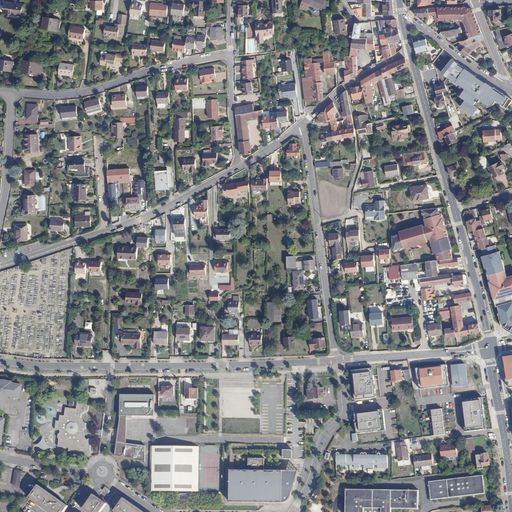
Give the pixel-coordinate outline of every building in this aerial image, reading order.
[(281,0),(272,0),(273,13),(282,13),(281,0)] [(325,0),(302,0),(300,8),(307,10),(309,5),(322,9),(325,0)] [(92,10),(98,10),(98,14),(103,14),(102,1),(92,1),(92,10)] [(205,16),(206,1),(194,1),(193,7),(196,7),(195,15),(205,16)] [(10,14),(12,3),(5,2),(4,13),(10,14)] [(17,15),(20,4),(12,3),(10,14),(17,15)] [(133,3),(129,3),(128,14),(139,14),(140,4),(136,4),(133,3)] [(185,5),(173,3),(172,14),(184,15),(185,5)] [(358,4),(351,4),(353,8),(358,16),(362,16),(372,16),(371,5),(371,3),(358,4)] [(157,5),(150,5),(150,17),(167,17),(167,7),(162,6),(157,7),(157,5)] [(248,18),(248,5),(238,5),(238,18),(248,18)] [(436,7),(428,8),(429,14),(434,14),(436,22),(440,20),(438,16),(437,8),(436,7)] [(460,7),(437,8),(440,20),(443,20),(443,21),(457,20),(457,19),(460,19),(464,21),(468,30),(466,31),(470,39),(482,34),(478,25),(472,9),(465,7),(460,7)] [(429,14),(428,8),(415,10),(415,16),(427,16),(425,23),(427,25),(430,16),(429,14)] [(496,10),(491,11),(491,20),(497,20),(497,19),(500,18),(500,9),(496,9),(496,10)] [(120,23),(119,33),(122,33),(123,23),(124,22),(125,13),(117,12),(117,22),(120,23)] [(48,30),(60,32),(61,20),(58,20),(58,19),(50,18),(48,29),(48,30)] [(337,34),(347,33),(345,25),(347,25),(346,19),(335,20),(337,34)] [(393,42),(401,40),(399,31),(396,19),(387,20),(388,27),(386,28),(384,20),(378,21),(381,35),(387,33),(389,43),(393,42)] [(270,34),(274,33),(274,21),(268,22),(268,24),(261,24),(254,24),(255,37),(258,36),(258,40),(263,39),(263,36),(270,35),(270,34)] [(118,33),(119,33),(120,23),(117,22),(116,25),(104,24),(104,33),(118,34),(118,33)] [(217,22),(207,24),(207,27),(211,27),(211,39),(223,39),(223,27),(217,27),(217,22)] [(360,33),(362,23),(356,23),(354,32),(353,38),(360,38),(360,33)] [(75,36),(84,38),(86,28),(71,26),(69,37),(74,38),(75,36)] [(441,32),(438,34),(443,38),(445,36),(445,38),(456,35),(456,34),(460,33),(461,33),(461,31),(463,31),(462,27),(461,29),(441,32)] [(390,45),(389,43),(387,33),(381,35),(383,46),(390,45)] [(484,40),(482,34),(470,39),(464,41),(462,41),(459,42),(461,46),(457,49),(461,52),(466,56),(472,50),(479,46),(477,43),(484,40)] [(197,46),(206,47),(206,36),(198,36),(197,46)] [(196,38),(187,37),(187,40),(186,47),(195,49),(196,38)] [(186,47),(187,40),(174,38),(173,48),(178,49),(178,48),(180,48),(180,49),(186,50),(186,47)] [(358,75),(357,75),(357,65),(356,57),(358,56),(359,49),(366,50),(375,50),(375,47),(374,39),(360,38),(353,38),(352,48),(350,57),(352,79),(358,75)] [(414,43),(417,53),(429,50),(428,48),(430,47),(429,44),(427,45),(426,39),(414,43)] [(141,54),(150,54),(150,46),(150,43),(135,44),(136,55),(141,55),(141,54)] [(166,44),(161,44),(160,45),(152,46),(151,54),(157,54),(164,55),(166,44)] [(386,60),(393,56),(390,45),(383,46),(380,46),(380,49),(381,49),(381,47),(383,47),(385,55),(386,60)] [(103,57),(102,61),(103,61),(102,66),(116,67),(117,59),(117,55),(108,54),(107,57),(103,57)] [(377,64),(386,60),(385,55),(376,56),(377,63),(377,64)] [(14,61),(0,58),(0,69),(12,71),(14,61)] [(304,59),(304,64),(306,78),(313,77),(315,100),(323,99),(324,99),(321,83),(321,82),(319,67),(318,63),(312,63),(312,60),(311,58),(304,59)] [(405,58),(382,69),(385,79),(390,96),(392,103),(392,104),(416,97),(412,83),(402,87),(403,89),(400,90),(396,77),(393,77),(391,74),(408,67),(405,58)] [(253,59),(243,60),(243,65),(243,70),(244,70),(244,72),(244,78),(254,77),(253,59)] [(291,59),(281,61),(282,72),(293,70),(291,59)] [(41,63),(24,60),(22,71),(39,75),(41,63)] [(511,101),(511,98),(452,60),(441,74),(465,91),(459,97),(464,102),(460,108),(474,117),(478,110),(473,106),(477,102),(478,104),(480,101),(491,108),(494,106),(496,103),(507,109),(511,101)] [(335,69),(335,62),(334,61),(330,62),(324,62),(324,66),(325,75),(336,74),(335,69)] [(74,64),(60,63),(59,74),(73,76),(74,64)] [(212,83),(212,69),(201,70),(203,84),(212,83)] [(385,79),(382,69),(361,81),(363,86),(365,97),(367,103),(374,101),(373,97),(374,96),(371,85),(378,81),(385,79)] [(306,78),(302,78),(305,102),(315,100),(313,77),(306,78)] [(189,79),(184,79),(184,80),(181,80),(181,79),(177,79),(177,90),(184,90),(184,91),(189,90),(189,79)] [(390,96),(385,79),(378,81),(383,98),(390,96)] [(429,85),(430,89),(435,88),(445,85),(444,80),(429,85)] [(244,95),(253,94),(251,82),(242,83),(244,95)] [(297,97),(295,83),(278,86),(280,97),(288,96),(288,98),(297,97)] [(445,85),(448,91),(448,92),(454,90),(455,89),(452,83),(445,85)] [(445,85),(435,88),(438,98),(435,98),(438,108),(447,105),(443,92),(448,91),(445,85)] [(148,96),(148,86),(137,87),(137,96),(148,96)] [(365,97),(363,86),(351,89),(354,100),(365,97)] [(343,117),(351,115),(347,90),(341,95),(341,96),(344,112),(341,112),(343,117)] [(454,90),(448,92),(452,101),(458,99),(454,90)] [(127,95),(113,95),(114,110),(127,109),(127,95)] [(392,103),(390,96),(383,98),(385,105),(392,103)] [(102,109),(99,98),(85,102),(88,113),(102,109)] [(338,112),(333,102),(326,108),(330,120),(336,119),(334,114),(338,112)] [(367,103),(353,106),(354,107),(355,108),(361,107),(363,113),(367,111),(369,116),(371,115),(370,115),(367,103)] [(39,105),(28,104),(27,120),(38,120),(39,105)] [(236,116),(242,155),(252,153),(247,121),(259,119),(260,129),(265,128),(263,117),(262,110),(254,112),(253,104),(235,107),(236,116)] [(412,105),(403,106),(404,116),(413,115),(412,105)] [(78,116),(77,106),(61,107),(62,118),(78,116)] [(338,124),(337,121),(336,119),(330,120),(326,108),(318,116),(319,118),(317,120),(318,123),(325,121),(325,124),(328,123),(331,125),(332,132),(339,131),(338,124)] [(288,110),(277,112),(278,115),(279,120),(289,119),(288,110)] [(274,134),(280,134),(279,120),(278,115),(277,115),(277,112),(269,113),(270,116),(271,128),(272,129),(274,129),(274,134)] [(188,114),(176,114),(176,118),(175,118),(175,122),(176,122),(176,125),(175,125),(175,130),(174,130),(173,135),(174,135),(174,138),(173,138),(173,142),(183,142),(184,130),(185,130),(185,121),(188,121),(188,114)] [(355,130),(351,115),(343,117),(344,119),(347,118),(348,124),(347,124),(349,129),(343,130),(345,138),(355,136),(355,130)] [(367,115),(356,117),(357,126),(366,124),(368,124),(367,115)] [(48,119),(39,120),(40,128),(54,126),(54,123),(49,124),(48,119)] [(123,122),(114,123),(114,138),(124,138),(123,122)] [(402,124),(392,126),(393,131),(391,131),(393,140),(397,139),(397,140),(403,139),(402,138),(407,137),(406,133),(410,132),(408,124),(403,126),(402,124)] [(438,132),(440,139),(445,136),(453,133),(456,131),(453,125),(443,130),(438,132)] [(224,126),(214,126),(215,140),(222,140),(222,134),(222,131),(224,131),(224,126)] [(496,141),(496,129),(483,130),(484,142),(496,141)] [(343,138),(345,138),(343,130),(339,131),(332,132),(333,141),(343,138)] [(328,142),(333,141),(332,132),(323,134),(324,142),(328,141),(328,142)] [(453,133),(445,136),(449,145),(458,141),(453,133)] [(38,135),(25,135),(25,142),(26,142),(26,153),(39,152),(38,135)] [(82,150),(82,145),(80,145),(80,136),(70,137),(70,151),(82,150)] [(297,144),(291,144),(291,147),(289,147),(289,150),(288,150),(288,156),(294,156),(294,159),(300,158),(300,150),(297,150),(297,144)] [(443,149),(444,155),(452,152),(450,147),(443,149)] [(426,162),(424,151),(399,155),(400,161),(403,161),(404,166),(408,165),(409,165),(413,164),(414,165),(419,165),(419,163),(426,162)] [(123,153),(115,153),(115,156),(107,156),(110,197),(111,197),(115,197),(117,197),(116,180),(131,179),(130,168),(141,168),(140,154),(124,155),(123,153)] [(219,153),(204,154),(205,165),(210,164),(211,163),(219,163),(219,153)] [(168,154),(160,154),(161,162),(168,162),(168,154)] [(478,158),(484,169),(486,167),(484,162),(486,160),(483,155),(478,158)] [(85,160),(71,161),(71,169),(80,168),(80,174),(86,173),(85,160)] [(448,167),(451,177),(462,173),(457,160),(448,164),(448,167)] [(502,162),(490,167),(494,177),(504,173),(502,169),(505,168),(502,162)] [(191,175),(196,175),(195,163),(181,164),(182,173),(188,173),(191,173),(191,175)] [(397,164),(384,166),(386,177),(399,175),(397,164)] [(174,188),(172,165),(167,165),(168,171),(155,172),(156,190),(169,189),(169,188),(174,188)] [(343,168),(333,169),(334,178),(344,178),(343,168)] [(36,170),(23,171),(24,181),(26,181),(26,186),(39,186),(39,172),(36,172),(36,170)] [(281,171),(271,171),(271,181),(281,181),(281,171)] [(365,179),(362,180),(364,188),(366,187),(367,188),(376,187),(373,171),(364,172),(365,179)] [(267,191),(267,179),(262,179),(262,181),(252,181),(252,191),(267,191)] [(249,181),(227,185),(228,196),(241,194),(240,193),(250,192),(249,181)] [(143,200),(142,182),(136,183),(137,194),(138,194),(139,197),(128,198),(128,209),(141,208),(140,200),(143,200)] [(86,201),(86,184),(75,184),(75,201),(86,201)] [(427,184),(411,187),(413,201),(429,198),(427,184)] [(292,191),(288,192),(289,206),(295,205),(295,204),(300,204),(300,193),(292,193),(292,191)] [(36,212),(35,196),(23,196),(24,204),(26,204),(26,213),(36,212)] [(199,223),(208,223),(208,206),(207,206),(207,199),(206,199),(203,199),(202,200),(202,204),(202,205),(200,205),(194,205),(194,215),(199,215),(199,223)] [(375,220),(385,219),(384,200),(376,201),(376,206),(366,206),(367,217),(375,216),(375,220)] [(503,201),(496,204),(499,212),(506,209),(503,201)] [(399,233),(392,235),(394,249),(405,246),(405,247),(428,242),(427,240),(430,239),(434,253),(437,253),(438,259),(453,257),(450,249),(452,248),(442,213),(437,207),(422,210),(424,217),(423,218),(425,225),(423,226),(422,224),(399,230),(399,233)] [(493,218),(490,209),(483,210),(483,213),(482,214),(483,216),(479,217),(480,220),(476,221),(475,222),(474,219),(469,221),(467,222),(470,232),(474,231),(475,231),(476,234),(475,234),(476,240),(478,239),(479,245),(480,245),(481,249),(483,248),(489,247),(487,237),(486,237),(484,228),(482,228),(481,224),(485,223),(484,221),(493,218)] [(76,227),(91,226),(91,216),(76,216),(76,227)] [(175,236),(186,235),(185,218),(175,218),(175,236)] [(64,231),(65,220),(52,220),(51,230),(64,231)] [(28,241),(28,225),(16,225),(17,241),(28,241)] [(166,229),(156,229),(156,241),(166,241),(166,229)] [(219,230),(219,239),(231,239),(231,229),(219,230)] [(360,241),(359,229),(350,229),(350,232),(346,232),(347,241),(360,241)] [(335,259),(341,259),(339,234),(329,234),(330,246),(333,245),(335,259)] [(149,237),(138,237),(138,247),(148,247),(149,237)] [(489,247),(483,248),(485,255),(483,256),(486,268),(488,268),(490,274),(492,281),(490,282),(495,299),(497,306),(499,305),(501,312),(499,313),(502,326),(511,332),(511,293),(511,292),(511,276),(511,278),(508,279),(508,277),(500,251),(498,252),(496,245),(489,247)] [(138,247),(119,246),(118,258),(137,259),(138,247)] [(390,248),(379,249),(380,259),(390,258),(390,248)] [(171,254),(159,254),(159,265),(171,265),(171,254)] [(375,266),(374,255),(361,256),(363,267),(375,266)] [(296,256),(287,256),(287,273),(290,272),(289,267),(293,267),(295,289),(305,289),(303,270),(298,271),(298,267),(296,267),(296,256)] [(459,265),(458,258),(444,260),(440,260),(441,265),(448,265),(448,267),(459,265)] [(315,260),(304,261),(305,270),(316,269),(315,260)] [(76,273),(83,273),(84,262),(81,262),(81,261),(76,261),(76,273)] [(345,264),(346,272),(357,271),(357,261),(345,262),(345,264)] [(438,275),(436,261),(426,262),(428,277),(438,275)] [(90,271),(101,272),(102,263),(90,262),(90,271)] [(416,263),(410,264),(401,265),(403,279),(403,280),(409,280),(414,279),(417,279),(418,283),(420,283),(420,278),(418,279),(416,263)] [(205,265),(190,265),(190,275),(205,276),(205,265)] [(401,265),(389,267),(389,280),(402,279),(403,279),(401,265)] [(439,275),(440,283),(454,282),(453,273),(439,275)] [(453,273),(454,282),(454,286),(464,285),(463,275),(454,276),(453,273)] [(428,277),(420,278),(420,283),(421,290),(431,288),(431,285),(440,283),(439,275),(438,275),(428,277)] [(169,278),(156,278),(156,289),(169,289),(169,278)] [(431,289),(431,288),(421,290),(421,291),(422,301),(433,299),(432,296),(435,296),(434,292),(433,292),(433,289),(432,289),(431,289)] [(386,298),(395,298),(396,289),(386,289),(386,298)] [(473,300),(471,292),(454,295),(455,303),(473,300)] [(142,305),(143,300),(143,293),(127,293),(127,303),(136,303),(136,305),(142,305)] [(207,301),(219,301),(219,293),(207,293),(207,301)] [(239,312),(240,296),(233,296),(233,300),(228,300),(228,312),(239,312)] [(446,308),(444,297),(438,298),(440,311),(451,310),(451,307),(446,308)] [(318,299),(308,300),(310,319),(319,318),(318,299)] [(282,302),(268,302),(268,321),(282,321),(282,302)] [(480,332),(479,323),(464,326),(460,305),(451,307),(451,310),(453,317),(454,326),(455,330),(456,336),(457,341),(460,341),(459,336),(480,332)] [(194,315),(194,306),(185,306),(185,314),(194,315)] [(351,324),(349,310),(340,311),(341,325),(351,324)] [(451,310),(440,311),(441,319),(453,317),(451,310)] [(387,320),(386,311),(383,312),(383,311),(369,312),(370,324),(377,324),(377,322),(384,321),(384,320),(387,320)] [(412,317),(392,319),(393,330),(413,328),(412,317)] [(351,324),(352,338),(364,337),(363,323),(351,324)] [(429,336),(443,334),(441,323),(428,325),(429,336)] [(215,327),(201,327),(201,341),(214,341),(215,327)] [(190,340),(191,328),(178,328),(178,340),(190,340)] [(452,337),(456,336),(455,330),(451,330),(451,328),(445,329),(446,337),(452,337)] [(135,345),(135,348),(141,348),(142,334),(123,333),(123,331),(119,331),(118,339),(122,339),(122,344),(131,345),(135,345)] [(168,344),(168,332),(154,332),(154,344),(168,344)] [(93,334),(77,333),(76,346),(92,347),(93,334)] [(239,334),(222,335),(222,345),(239,344),(239,334)] [(262,334),(249,334),(249,344),(262,344),(262,334)] [(294,337),(284,337),(285,349),(295,348),(294,337)] [(325,338),(309,339),(310,349),(326,347),(325,338)] [(511,355),(503,357),(507,380),(511,379),(511,355)] [(465,364),(451,364),(453,388),(467,386),(465,364)] [(422,387),(446,385),(443,366),(421,369),(422,387)] [(372,370),(352,373),(355,400),(375,398),(372,370)] [(401,370),(391,371),(392,382),(394,382),(402,381),(401,370)] [(411,379),(410,370),(403,371),(405,381),(411,379)] [(0,408),(2,409),(4,396),(17,398),(19,384),(9,383),(9,381),(0,380),(0,408)] [(159,388),(159,396),(174,395),(174,386),(163,387),(163,388),(159,388)] [(308,399),(325,398),(324,388),(307,389),(308,399)] [(198,400),(198,399),(198,389),(186,389),(186,398),(196,399),(196,400),(198,400)] [(121,415),(121,418),(127,418),(127,415),(155,416),(155,395),(121,395),(121,415)] [(58,438),(59,439),(58,447),(69,448),(69,451),(81,453),(81,450),(90,451),(91,444),(92,439),(89,439),(87,440),(86,438),(85,437),(85,434),(84,432),(84,429),(85,429),(86,423),(85,423),(81,418),(81,417),(81,415),(86,411),(88,411),(88,405),(87,405),(85,401),(77,400),(76,409),(66,408),(65,416),(60,415),(59,421),(56,421),(55,430),(60,430),(60,433),(58,435),(58,438)] [(480,400),(463,402),(466,428),(484,426),(480,400)] [(442,409),(431,410),(434,435),(445,434),(442,409)] [(379,412),(358,414),(360,430),(381,428),(379,412)] [(127,418),(121,418),(117,441),(127,442),(127,418)] [(43,449),(44,451),(44,452),(45,452),(46,451),(47,450),(47,449),(49,448),(51,448),(52,448),(52,447),(49,445),(48,444),(47,441),(46,438),(45,437),(44,437),(44,438),(43,440),(41,442),(40,443),(37,445),(36,445),(36,446),(37,446),(40,447),(41,447),(43,449)] [(475,452),(473,437),(464,438),(466,453),(475,452)] [(127,442),(117,441),(116,455),(125,456),(134,457),(134,459),(146,460),(146,443),(127,442)] [(398,456),(408,455),(407,446),(406,446),(406,443),(397,444),(398,456)] [(440,446),(442,458),(457,456),(456,445),(440,446)] [(199,491),(199,446),(151,446),(151,491),(199,491)] [(292,450),(283,450),(283,459),(292,459),(292,450)] [(348,469),(348,466),(356,466),(356,469),(361,469),(361,466),(365,466),(365,468),(369,468),(369,469),(375,468),(375,466),(379,466),(379,468),(382,468),(384,468),(388,468),(388,455),(381,455),(381,454),(380,453),(378,453),(377,454),(377,455),(367,455),(367,454),(366,453),(365,453),(364,454),(363,453),(362,453),(361,454),(361,455),(361,456),(341,456),(341,455),(340,454),(339,454),(338,454),(338,455),(337,456),(338,456),(335,456),(334,460),(338,461),(338,467),(339,467),(340,467),(342,467),(342,469),(345,469),(346,469),(348,469)] [(414,457),(415,467),(422,466),(423,470),(430,469),(430,465),(434,465),(432,454),(419,456),(419,457),(414,457)] [(478,469),(483,469),(483,466),(490,465),(488,454),(476,455),(478,469)] [(288,501),(289,501),(289,484),(292,484),(293,480),(293,479),(292,479),(292,475),(283,475),(283,470),(265,470),(265,459),(249,458),(249,470),(230,470),(230,503),(276,503),(284,503),(286,503),(288,501)] [(21,472),(15,471),(13,486),(19,487),(21,472)] [(431,500),(485,494),(483,475),(450,479),(450,478),(447,478),(447,480),(429,482),(431,500)] [(49,511),(64,511),(66,510),(68,506),(38,486),(37,487),(29,498),(32,500),(49,511)] [(390,511),(391,509),(418,509),(418,491),(346,490),(345,511),(390,511)] [(86,511),(100,511),(107,504),(94,495),(84,510),(86,511)] [(144,511),(124,498),(115,511),(116,511),(144,511)]
